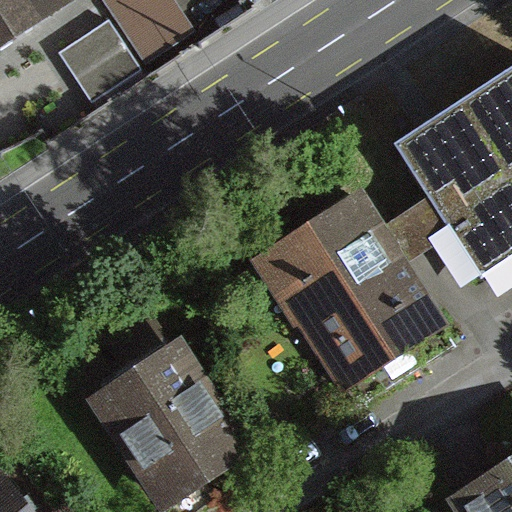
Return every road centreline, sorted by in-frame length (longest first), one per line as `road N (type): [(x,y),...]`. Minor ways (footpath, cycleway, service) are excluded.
road 1 (primary): [(404,0),(0,264)]
road 2 (residential): [(511,342),(286,483)]
